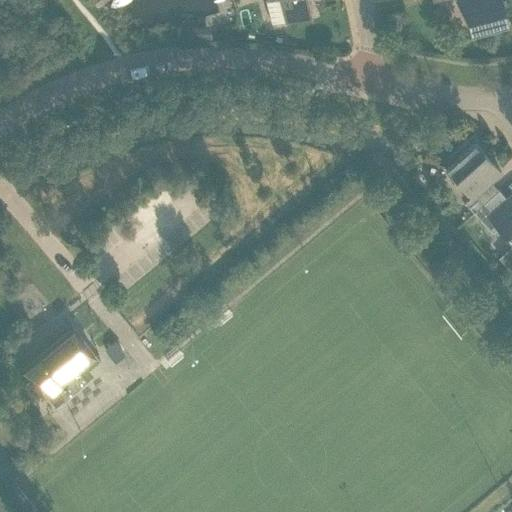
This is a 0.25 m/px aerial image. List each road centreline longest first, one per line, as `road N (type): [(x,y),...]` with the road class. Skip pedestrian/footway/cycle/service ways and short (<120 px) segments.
road 1 (tertiary): [(0,130),(39,100),(123,65),(219,54),(368,80)]
road 2 (tertiary): [(368,80),(469,105),(503,104)]
